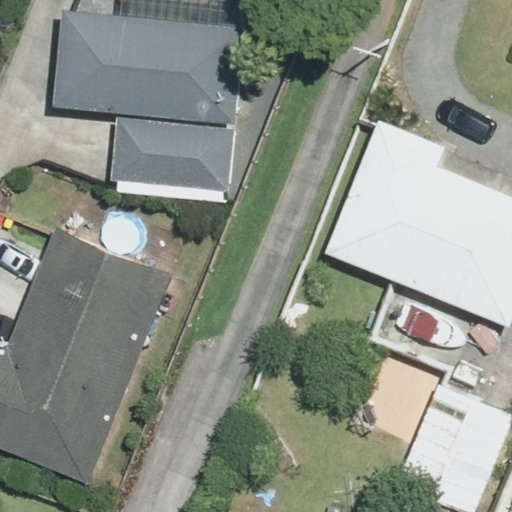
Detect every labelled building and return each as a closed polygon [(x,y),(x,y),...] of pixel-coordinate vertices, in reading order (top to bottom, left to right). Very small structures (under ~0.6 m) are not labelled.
[(241,18),(67,11),(63,107),(237,114),(241,18)] [(238,116),(117,112),(115,167),(236,172),(238,116)] [(464,153),(385,121),(333,249),(392,272),(369,331),(449,363),(473,305),(511,321),(511,185),(459,164),(464,153)] [(0,335),(0,437),(81,471),(166,264),(59,220),(10,340),(0,335)] [(511,420),(511,406),(444,377),(400,478),(474,509),(511,420)]
